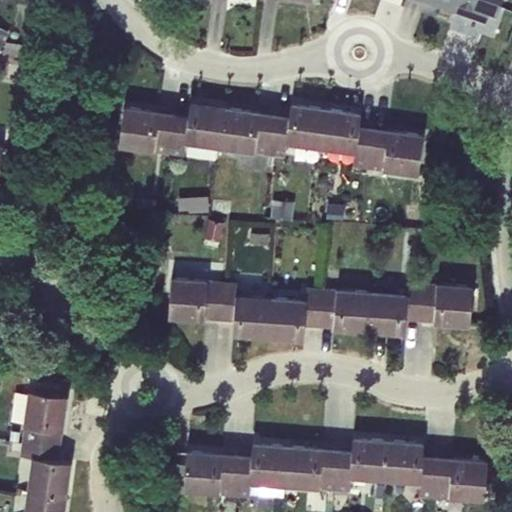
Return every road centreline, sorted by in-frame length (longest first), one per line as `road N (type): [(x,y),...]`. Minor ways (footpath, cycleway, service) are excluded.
road 1 (residential): [(511,92),(457,70),(359,50),(209,67),(153,44),(118,0)]
road 2 (residential): [(511,366),(441,391),(322,362),(279,365),(196,394),(145,388)]
road 3 (residential): [(145,388),(58,282),(0,253)]
road 4 (residential): [(145,388),(110,442),(112,511)]
